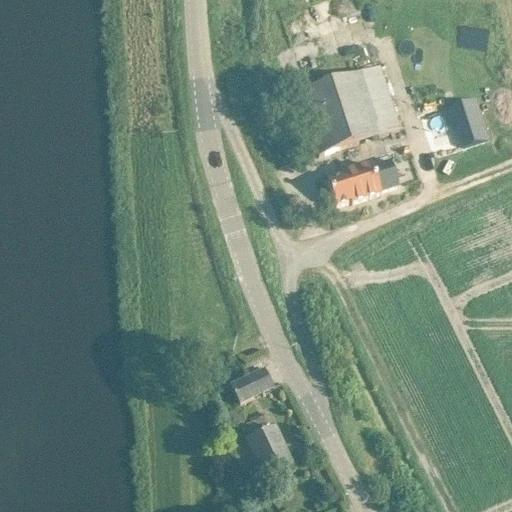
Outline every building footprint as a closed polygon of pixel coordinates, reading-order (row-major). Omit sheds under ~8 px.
[(378,70),(317,91),(298,97),(319,160),(399,133),(378,70)] [(477,102),(444,112),(450,131),(482,121),(477,102)] [(342,181),(327,186),(335,211),(351,206),(351,208),(381,198),(380,196),(399,190),(390,165),(372,171),(371,169),(342,179),(342,181)] [(264,372),(248,380),(230,389),(240,409),(253,402),(250,397),(253,396),(271,386),(264,372)] [(268,418),(250,426),(240,431),(246,443),(263,481),(293,467),(275,429),(273,430),(268,418)]
